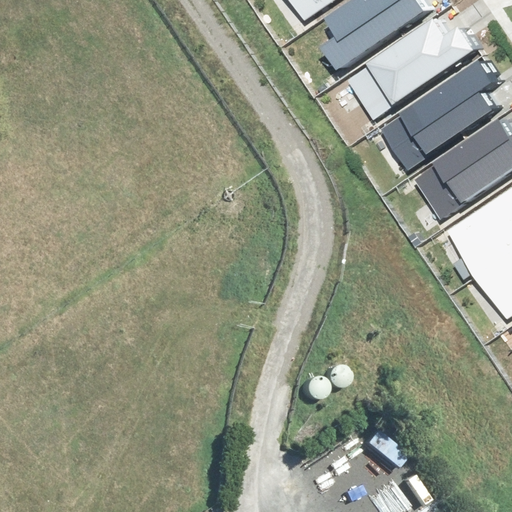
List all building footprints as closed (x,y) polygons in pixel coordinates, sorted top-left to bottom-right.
[(302,0),(314,16),(338,0),(302,0)] [(352,30),(337,41),(354,66),(439,7),(434,0),(356,0),(339,12),(352,30)] [(441,15),(357,72),(384,111),(484,42),(467,18),(451,29),(441,15)] [(494,53),(392,121),(418,160),(504,103),(493,87),(509,76),(494,53)] [(511,127),(504,116),(426,172),(456,213),(511,171),(511,127)] [(511,192),(458,229),(487,273),(511,256),(511,192)] [(511,256),(487,273),(511,309),(511,256)]
